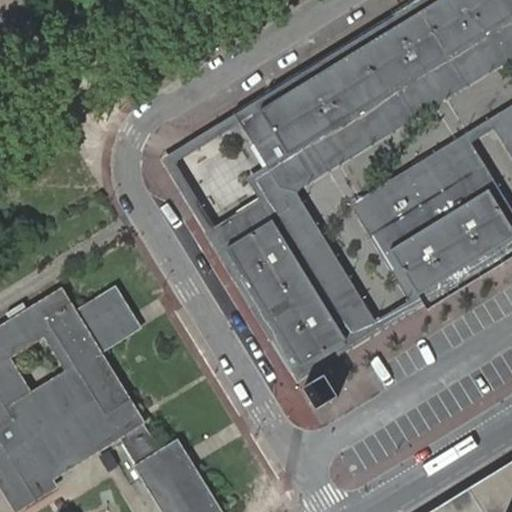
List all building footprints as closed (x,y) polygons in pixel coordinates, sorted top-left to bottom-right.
[(299,171),(302,176),(316,168),(511,46),(511,0),(418,0),(414,3),(400,11),(401,13),(407,22),(390,32),(384,23),(384,22),(376,26),(351,41),(313,65),(314,66),(320,76),(304,85),(299,76),(299,75),(234,113),(236,115),(241,123),(266,165),(285,153),(286,155),(288,153),(289,154),(293,161),(295,164),(299,171)] [(401,13),(384,23),(390,32),(407,22),(401,13)] [(511,46),(316,168),(302,176),(300,178),(286,155),(268,166),(248,178),(260,200),(268,213),(283,216),(294,210),(295,209),(299,196),(296,192),(330,171),(338,165),(342,164),(387,136),(437,105),(438,107),(446,102),(445,100),(511,59),(511,46)] [(314,66),(299,76),(304,85),(320,76),(314,66)] [(511,134),(505,123),(511,118),(511,105),(468,133),(473,142),(495,129),(495,130),(511,157),(511,134)] [(239,125),(234,116),(162,159),(207,232),(215,226),(175,163),(176,163),(239,125)] [(463,150),(511,229),(511,208),(471,143),(473,142),(468,133),(466,134),(458,140),(445,147),(360,200),(340,168),(332,173),(410,300),(424,304),(419,295),(392,252),(366,209),(462,149),(463,150)] [(424,305),(426,304),(367,209),(463,150),(462,149),(366,209),(392,252),(419,295),(424,304),(424,305)] [(367,209),(426,304),(447,292),(445,290),(440,281),(450,276),(455,284),(456,286),(489,266),(488,264),(483,255),(494,249),(499,258),(500,259),(511,251),(511,230),(488,192),(463,150),(367,209)] [(268,166),(286,155),(285,153),(266,165),(268,166)] [(268,213),(260,200),(257,202),(263,212),(268,213)] [(291,373),(293,372),(302,367),(346,340),(366,327),(294,210),(285,216),(283,216),(273,221),(268,213),(263,212),(257,202),(233,217),(215,227),(208,232),(221,253),(218,255),(232,277),(234,276),(243,270),(249,280),(240,285),(238,286),(252,308),(253,307),(262,301),(288,344),(279,349),(277,351),(291,373)] [(488,264),(499,258),(494,249),(483,255),(488,264)] [(243,270),(234,276),(240,285),(249,280),(243,270)] [(440,281),(445,290),(455,284),(450,276),(440,281)] [(161,453),(142,421),(140,419),(138,415),(100,353),(122,340),(113,327),(132,315),(116,288),(76,314),(63,291),(46,302),(39,306),(0,330),(0,480),(18,510),(55,487),(49,478),(118,436),(137,467),(164,511),(219,511),(191,466),(184,454),(177,443),(161,453)] [(253,307),(279,349),(288,344),(262,301),(253,307)] [(113,327),(122,340),(140,329),(132,315),(113,327)] [(308,406),(328,394),(317,375),(297,386),(308,406)] [(511,511),(511,462),(431,511),(511,511)]
